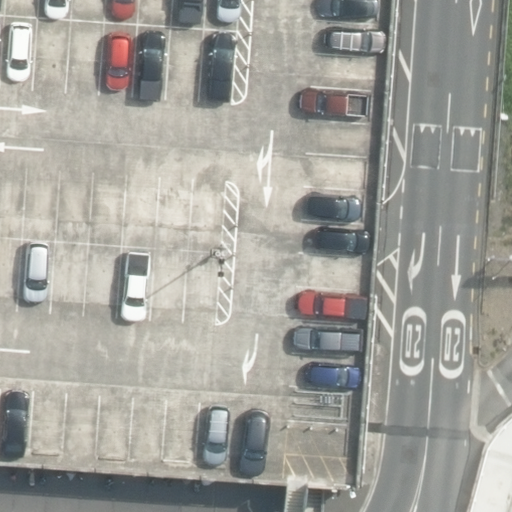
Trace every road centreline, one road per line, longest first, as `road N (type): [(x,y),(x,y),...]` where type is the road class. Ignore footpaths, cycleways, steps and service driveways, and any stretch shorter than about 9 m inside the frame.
road 1 (unclassified): [(459,0),(437,342)]
road 2 (unclassified): [(437,342),(389,511)]
road 3 (unclassified): [(437,342),(448,438),(437,511)]
